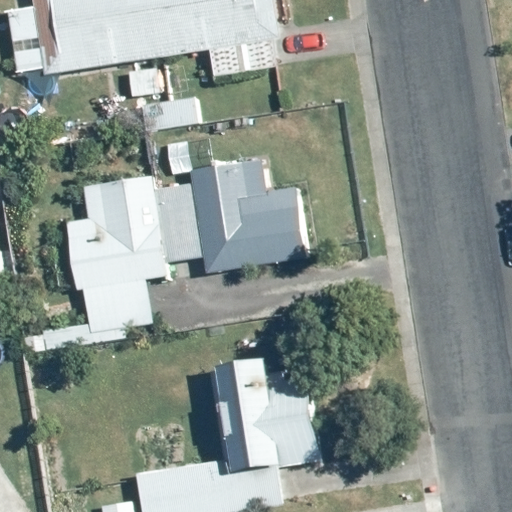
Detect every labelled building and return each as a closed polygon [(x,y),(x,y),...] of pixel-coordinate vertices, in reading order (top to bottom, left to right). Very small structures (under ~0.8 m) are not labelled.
[(273,0),(32,0),(44,75),(279,39),(273,0)] [(242,161),(189,170),(206,273),(306,257),(295,189),(248,197),(242,161)] [(87,217),(67,220),(77,289),(83,288),(89,332),(153,323),(147,281),(167,278),(152,175),(83,186),(87,217)] [(266,357),(214,365),(228,458),(136,472),(142,511),(258,511),(286,508),(280,468),(320,462),(307,379),(270,384),(266,357)] [(137,511),(136,497),(101,500),(102,511),(137,511)]
